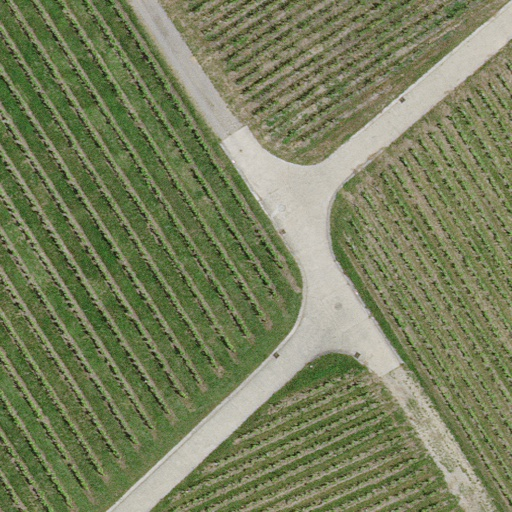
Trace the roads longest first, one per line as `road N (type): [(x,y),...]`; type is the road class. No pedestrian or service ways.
road 1 (track): [(128,511),(347,305),(149,0)]
road 2 (track): [(511,21),(291,211)]
road 3 (track): [(484,511),(347,305)]
